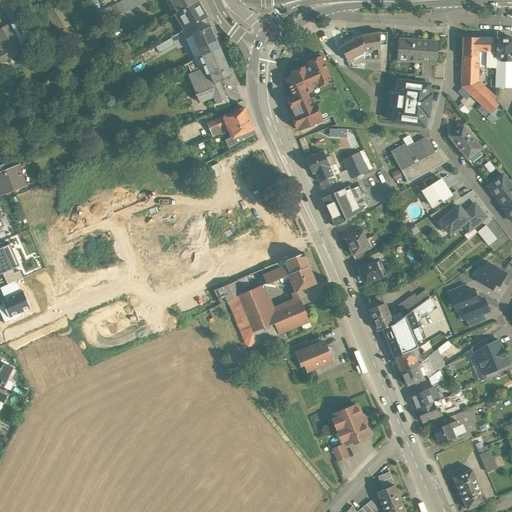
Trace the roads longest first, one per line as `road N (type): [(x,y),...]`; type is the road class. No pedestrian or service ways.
road 1 (residential): [(455,4),(434,132),(511,227)]
road 2 (tertiary): [(336,273),(270,113),(274,49)]
road 3 (residential): [(134,282),(147,313),(312,240)]
road 4 (tertiary): [(257,48),(259,120),(312,240)]
road 5 (secondary): [(277,44),(321,12),(455,4)]
road 6 (tertiary): [(336,273),(408,445)]
road 7 (residential): [(0,338),(134,282)]
